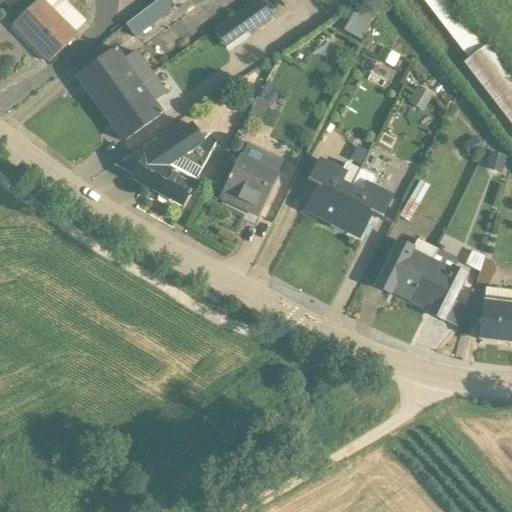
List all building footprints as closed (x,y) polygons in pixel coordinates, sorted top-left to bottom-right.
[(39,0),(11,26),(46,65),(76,37),(74,34),(84,24),(61,0),(39,0)] [(166,0),(158,0),(126,19),(134,34),(174,12),(166,0)] [(511,83),(447,0),(419,0),(466,62),(462,65),(511,131),(511,83)] [(344,31),(363,40),(372,19),(353,11),(344,31)] [(116,50),(73,79),(97,111),(150,74),(135,54),(124,61),(116,50)] [(166,96),(150,74),(97,111),(121,145),(162,117),(155,104),(166,96)] [(251,115),(263,120),(270,103),(259,98),(251,115)] [(203,146),(190,126),(142,157),(129,182),(157,198),(157,203),(166,209),(171,206),(180,211),(207,159),(198,149),(203,146)] [(246,146),(217,203),(256,221),(278,177),(277,176),(282,163),(248,146),(246,146)] [(485,167),(501,173),(507,156),(491,150),(485,167)] [(315,189),(302,215),(330,229),(358,173),(344,166),(341,172),(318,161),(307,184),(315,189)] [(330,229),(358,243),(371,217),(380,221),(392,198),(369,186),(372,180),(358,173),(330,229)] [(418,184),(398,219),(407,224),(427,189),(418,184)] [(371,290),(389,299),(391,296),(408,306),(435,252),(416,243),(412,250),(396,242),(371,290)] [(454,261),(435,252),(408,306),(426,315),(425,317),(442,326),(443,324),(454,330),(455,330),(465,310),(454,304),(467,277),(450,269),(454,262),(454,261)] [(475,343),(511,348),(511,293),(484,290),(482,303),(480,303),(475,343)]
